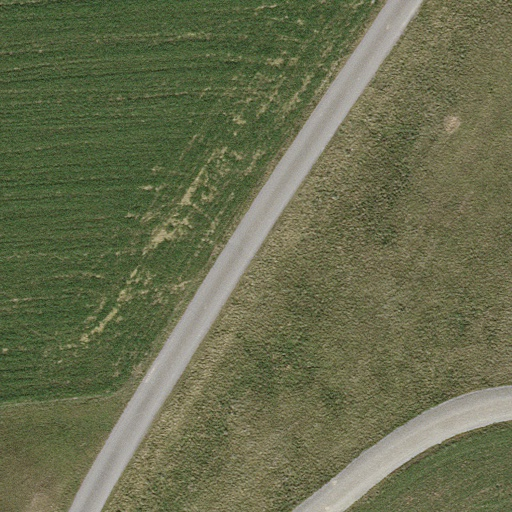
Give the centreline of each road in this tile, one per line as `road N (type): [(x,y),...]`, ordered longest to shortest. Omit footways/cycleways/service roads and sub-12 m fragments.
road 1 (track): [(418,0),(164,379),(86,511)]
road 2 (track): [(326,511),(412,445),(511,414)]
